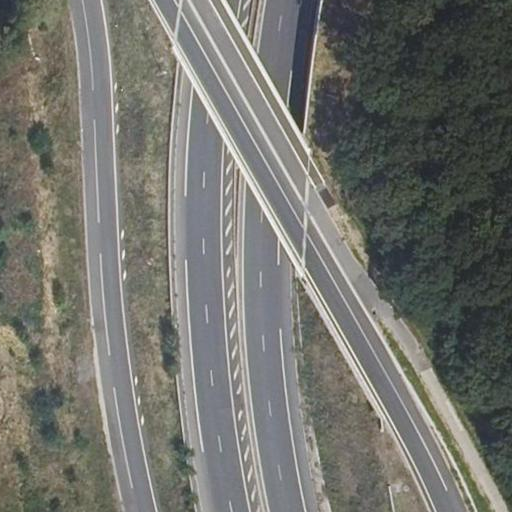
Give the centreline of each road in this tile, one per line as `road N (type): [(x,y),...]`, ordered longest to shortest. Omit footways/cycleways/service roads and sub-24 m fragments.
road 1 (secondary): [(448,511),(304,235),(168,0)]
road 2 (trunk): [(293,511),(270,340),(263,135),(289,0)]
road 3 (secondary): [(85,0),(110,308),(140,511)]
road 4 (trunk): [(227,0),(213,127),(210,319),(236,511)]
